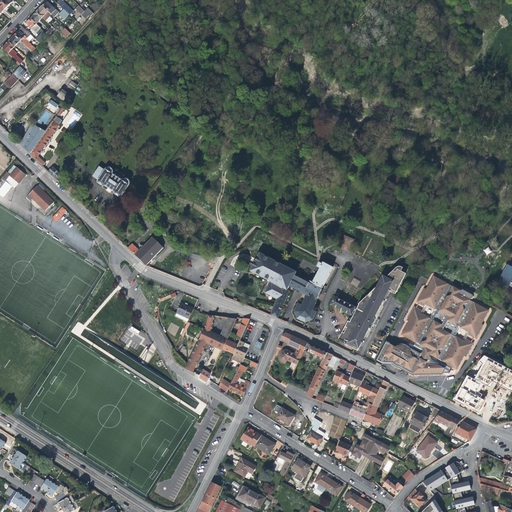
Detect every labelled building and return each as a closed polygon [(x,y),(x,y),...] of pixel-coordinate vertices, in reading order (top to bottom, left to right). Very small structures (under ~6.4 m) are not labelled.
[(44,4),(42,6),(50,14),(55,9),(53,7),(47,1),(44,4)] [(62,1),(59,5),(68,13),(69,14),(74,8),(73,7),(71,5),(69,7),(67,5),(67,6),(62,1)] [(81,14),(84,11),(78,5),(75,8),(81,14)] [(36,12),(42,18),(45,21),(51,15),(50,14),(42,6),(39,9),(36,12)] [(87,8),(84,11),(90,17),(93,13),(87,8)] [(36,24),(42,18),(36,12),(34,15),(30,18),(36,24)] [(32,29),(36,24),(30,18),(28,21),(26,23),(32,29)] [(18,31),(14,35),(32,52),(36,48),(35,48),(29,42),(33,37),(31,35),(22,27),(18,31)] [(53,29),(51,27),(46,33),(47,35),(48,35),(54,29),(53,29)] [(66,37),(70,33),(65,27),(61,31),(66,37)] [(43,30),(35,39),(39,43),(40,44),(48,35),(47,35),(46,33),(43,30)] [(11,39),(9,41),(15,47),(17,45),(23,51),(24,49),(29,54),(29,55),(32,52),(14,35),(11,39)] [(13,50),(15,47),(9,41),(6,44),(3,48),(9,53),(20,64),(23,61),(16,55),(17,54),(13,50)] [(10,89),(18,80),(12,76),(4,84),(10,89)] [(71,80),(67,87),(74,91),(78,84),(71,80)] [(58,97),(65,103),(70,96),(62,91),(58,97)] [(54,111),(59,105),(51,99),(46,106),(54,111)] [(59,125),(62,121),(56,117),(46,132),(30,154),(37,160),(60,125),(59,125)] [(20,145),(23,147),(34,127),(31,125),(20,145)] [(46,132),(34,127),(23,147),(30,154),(46,132)] [(9,176),(16,182),(20,178),(22,179),(26,175),(16,167),(16,168),(13,166),(7,173),(9,175),(9,176)] [(120,197),(121,198),(130,185),(130,184),(130,183),(130,182),(130,181),(129,180),(129,179),(128,179),(127,179),(126,178),(125,178),(125,179),(124,179),(123,179),(123,180),(122,180),(113,174),(113,173),(113,172),(113,171),(113,170),(113,169),(112,169),(112,168),(111,168),(111,167),(110,167),(109,167),(108,167),(107,168),(106,168),(106,169),(105,170),(100,166),(99,167),(93,175),(93,176),(98,180),(97,181),(98,181),(97,182),(104,187),(105,186),(115,193),(114,194),(120,198),(120,197)] [(53,167),(49,172),(57,180),(61,175),(53,167)] [(0,183),(0,194),(8,184),(3,180),(0,183)] [(37,186),(29,193),(37,201),(36,202),(45,211),(54,202),(37,186)] [(28,195),(36,202),(37,201),(29,193),(28,195)] [(62,206),(52,217),(57,222),(67,211),(62,206)] [(132,244),(128,248),(147,266),(164,248),(152,237),(139,251),(132,244)] [(339,247),(349,252),(353,242),(344,237),(339,247)] [(486,255),(492,252),(489,247),(483,250),(486,255)] [(287,290),(289,286),(294,276),(296,272),(260,253),(251,271),(271,281),(265,293),(273,297),(272,300),(276,301),(274,305),(272,304),(271,307),(267,306),(265,313),(277,318),(279,313),(289,291),(287,290)] [(313,283),(310,282),(309,283),(294,276),(289,286),(307,295),(302,305),(298,303),(294,311),(297,319),(305,322),(312,320),(316,312),(312,310),(318,297),(317,297),(332,268),(323,263),(322,265),(319,263),(317,267),(320,268),(313,283)] [(511,266),(507,265),(498,283),(511,290),(511,266)] [(391,290),(396,293),(406,274),(397,269),(395,272),(392,271),(380,283),(378,282),(375,287),(373,289),(373,293),(368,297),(366,297),(359,303),(358,305),(352,315),(347,326),(347,327),(347,329),(343,334),(340,340),(343,342),(343,344),(354,350),(357,351),(371,325),(372,325),(372,324),(373,324),(373,323),(374,323),(374,322),(374,321),(375,321),(374,321),(374,320),(374,319),(374,318),(383,300),(381,299),(386,295),(388,291),(390,292),(391,290)] [(311,280),(296,272),(294,276),(309,283),(310,282),(311,280)] [(399,368),(400,367),(413,375),(435,374),(439,366),(431,361),(431,360),(431,359),(431,358),(430,358),(430,357),(430,355),(451,367),(457,369),(466,357),(464,356),(473,344),(466,339),(464,342),(452,335),(457,326),(470,332),(468,335),(476,339),(483,325),(481,324),(488,311),(465,298),(466,296),(463,295),(465,292),(463,290),(460,291),(434,277),(426,290),(424,289),(417,303),(424,307),(426,304),(438,311),(433,321),(421,314),(422,311),(414,307),(407,321),(409,322),(402,335),(416,343),(425,348),(424,348),(424,349),(424,350),(424,351),(424,352),(425,352),(425,353),(426,353),(425,355),(425,354),(424,354),(423,354),(423,353),(422,353),(421,354),(420,354),(420,355),(419,355),(412,351),(409,350),(409,349),(408,348),(407,348),(407,347),(406,347),(405,346),(404,346),(403,346),(402,346),(401,346),(400,346),(399,346),(398,346),(397,347),(396,347),(395,348),(394,349),(393,350),(391,354),(391,355),(391,356),(390,357),(391,358),(391,359),(391,360),(391,361),(392,362),(393,363),(393,364),(394,365),(395,365),(395,366),(396,366),(397,367),(398,367),(399,367),(399,368)] [(357,287),(360,281),(353,278),(350,283),(357,287)] [(355,307),(335,297),(331,304),(351,314),(355,307)] [(188,321),(194,309),(181,303),(175,315),(188,321)] [(433,321),(438,311),(426,304),(424,307),(422,311),(421,314),(433,321)] [(195,367),(205,347),(207,343),(222,350),(223,349),(227,339),(211,331),(212,327),(214,316),(209,315),(206,329),(205,328),(188,364),(186,369),(192,372),(194,373),(196,367),(195,367)] [(241,324),(247,327),(250,319),(243,318),(241,324)] [(186,330),(190,331),(193,324),(186,322),(182,336),(184,336),(186,330)] [(229,336),(234,325),(227,322),(222,332),(212,327),(211,331),(227,339),(229,336)] [(236,335),(242,338),(247,327),(241,324),(236,335)] [(464,342),(466,339),(468,335),(470,332),(457,326),(452,335),(464,342)] [(136,336),(139,331),(133,327),(130,331),(136,336)] [(297,365),(300,358),(307,343),(293,336),(292,337),(284,333),(283,334),(281,339),(286,341),(285,342),(289,343),(289,345),(298,349),(296,353),(295,353),(294,353),(294,354),(287,351),(287,350),(286,350),(285,350),(284,351),(283,351),(283,352),(280,358),(280,359),(280,360),(281,360),(281,361),(282,361),(282,362),(283,362),(284,362),(285,362),(286,362),(287,361),(288,360),(297,365)] [(236,335),(233,342),(239,345),(240,341),(242,338),(236,335)] [(231,337),(229,336),(227,339),(223,349),(234,354),(239,345),(233,342),(230,341),(231,337)] [(232,359),(242,363),(244,358),(248,349),(250,345),(245,343),(240,341),(239,345),(234,354),(232,359)] [(218,360),(222,350),(207,343),(205,347),(212,350),(210,353),(211,354),(210,356),(218,360)] [(314,355),(324,359),(327,353),(307,343),(300,358),(304,359),(307,353),(313,356),(314,355)] [(425,348),(416,343),(412,351),(419,355),(420,355),(420,354),(421,354),(422,353),(423,353),(423,354),(424,354),(425,354),(425,355),(426,353),(425,353),(425,352),(424,352),(424,351),(424,350),(424,349),(424,348),(425,348)] [(336,370),(339,363),(341,359),(327,353),(324,359),(310,388),(307,396),(312,398),(328,365),(333,368),(332,369),(335,370),(336,370)] [(431,361),(439,366),(449,371),(451,367),(430,355),(430,357),(430,358),(431,358),(431,359),(431,360),(431,361)] [(250,383),(246,381),(244,385),(241,384),(243,380),(239,379),(246,367),(241,365),(235,378),(231,385),(229,389),(244,396),(247,389),(250,383)] [(207,383),(209,380),(210,376),(203,371),(200,376),(199,378),(207,383)] [(347,386),(350,378),(338,372),(334,380),(347,386)] [(349,382),(361,387),(365,376),(353,372),(349,382)] [(369,383),(373,375),(367,372),(365,376),(361,387),(357,396),(361,398),(363,392),(370,396),(367,403),(369,404),(373,406),(380,390),(365,384),(367,381),(369,383)] [(488,377),(492,394),(505,392),(501,374),(488,377)] [(228,392),(229,389),(231,385),(223,379),(220,385),(219,387),(228,392)] [(376,412),(389,383),(384,381),(380,390),(373,406),(369,404),(367,410),(363,419),(378,425),(383,415),(376,412)] [(289,382),(286,388),(307,396),(310,388),(306,387),(305,389),(289,382)] [(315,400),(323,402),(325,397),(318,394),(315,400)] [(410,412),(415,402),(410,400),(403,396),(398,406),(410,412)] [(338,409),(350,414),(353,405),(341,400),(338,409)] [(295,415),(277,405),(274,410),(279,413),(277,417),(282,420),(289,425),(295,415)] [(354,405),(353,405),(350,414),(363,419),(367,410),(354,405)] [(435,418),(441,411),(436,408),(433,414),(433,417),(435,418)] [(455,430),(460,421),(451,416),(441,411),(435,418),(434,420),(446,426),(448,427),(448,426),(455,430)] [(410,423),(423,429),(429,419),(423,416),(416,412),(410,423)] [(328,436),(340,440),(346,420),(334,417),(328,436)] [(476,429),(460,421),(455,430),(454,432),(470,440),(474,434),(476,429)] [(255,446),(262,435),(258,433),(257,434),(253,432),(248,428),(242,438),(242,441),(250,446),(251,445),(254,447),(255,446)] [(311,432),(307,439),(312,441),(318,445),(322,439),(311,432)] [(353,451),(352,455),(360,459),(362,455),(366,457),(376,440),(365,434),(363,438),(369,441),(366,447),(361,444),(360,446),(357,444),(353,451)] [(269,440),(262,435),(255,446),(269,455),(275,444),(269,440)] [(416,451),(426,458),(432,450),(437,442),(428,436),(416,451)] [(391,448),(376,440),(366,457),(373,461),(382,465),(385,459),(377,455),(379,450),(388,454),(391,448)] [(352,446),(340,441),(338,447),(337,450),(340,452),(343,453),(342,454),(347,455),(348,456),(352,446)] [(16,453),(13,457),(23,463),(28,457),(17,450),(16,453)] [(288,455),(282,452),(280,458),(286,461),(280,474),(284,476),(293,458),(295,456),(293,455),(291,457),(288,455)] [(19,469),(23,463),(13,457),(11,459),(9,462),(19,469)] [(242,458),(240,462),(241,463),(239,466),(236,472),(245,477),(248,472),(252,474),(257,466),(242,458)] [(299,459),(292,470),(305,477),(311,467),(304,462),(299,459)] [(446,471),(444,472),(449,479),(449,478),(457,474),(461,471),(454,461),(445,467),(447,470),(446,471)] [(408,482),(414,475),(408,469),(402,476),(408,482)] [(425,479),(423,481),(431,490),(432,489),(449,479),(444,472),(441,469),(429,477),(425,479)] [(315,482),(326,489),(332,480),(327,477),(321,473),(315,482)] [(449,478),(451,484),(459,482),(458,477),(457,474),(449,478)] [(492,487),(499,489),(511,492),(511,477),(509,477),(508,480),(510,484),(511,484),(510,488),(501,486),(502,484),(487,480),(479,478),(480,483),(486,485),(492,487)] [(44,491),(47,493),(53,482),(47,479),(45,481),(43,479),(39,486),(41,487),(40,489),(44,491)] [(397,495),(404,487),(400,483),(397,486),(388,479),(384,484),(388,488),(397,495)] [(337,483),(332,480),(326,489),(336,496),(342,486),(337,483)] [(459,482),(451,484),(453,493),(461,491),(471,489),(469,480),(462,482),(459,482)] [(60,486),(53,482),(47,493),(49,494),(53,496),(60,486)] [(208,490),(197,511),(209,511),(221,487),(212,483),(208,490)] [(497,495),(499,489),(492,487),(486,485),(480,483),(482,491),(490,493),(497,495)] [(5,493),(10,497),(15,491),(9,487),(5,493)] [(243,490),(240,496),(260,507),(265,498),(245,487),(243,490)] [(415,489),(406,499),(409,501),(411,499),(419,508),(426,502),(422,498),(424,496),(422,494),(419,492),(418,493),(415,489)] [(11,502),(17,506),(24,496),(19,493),(18,492),(15,491),(10,497),(6,504),(9,506),(11,502)] [(461,491),(453,493),(455,500),(463,498),(462,496),(461,491)] [(345,500),(355,506),(361,498),(355,495),(350,492),(349,493),(348,492),(344,498),(346,499),(345,500)] [(58,503),(62,510),(72,504),(68,498),(71,496),(69,493),(65,495),(57,500),(59,503),(58,503)] [(363,494),(361,498),(355,506),(363,511),(367,511),(372,505),(370,504),(367,502),(363,500),(366,496),(363,494)] [(463,498),(455,500),(457,509),(464,507),(475,504),(473,495),(464,498),(463,498)] [(25,511),(26,511),(32,503),(29,501),(30,500),(28,499),(24,496),(17,506),(23,510),(22,511),(25,511)] [(239,511),(242,507),(223,497),(215,511),(239,511)] [(439,502),(437,499),(432,504),(435,509),(436,511),(442,511),(444,511),(439,502)] [(489,499),(484,500),(487,511),(492,511),(496,511),(499,507),(494,507),(492,505),(491,501),(489,501),(489,499)] [(75,502),(72,504),(62,510),(63,511),(62,511),(72,511),(79,508),(75,502)] [(35,505),(32,503),(26,511),(27,511),(31,511),(36,505),(35,505)]
